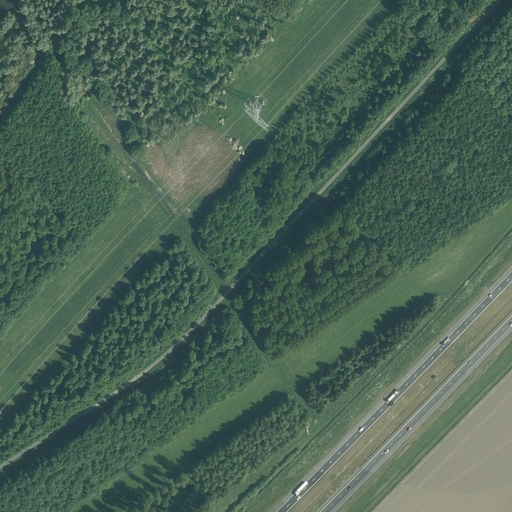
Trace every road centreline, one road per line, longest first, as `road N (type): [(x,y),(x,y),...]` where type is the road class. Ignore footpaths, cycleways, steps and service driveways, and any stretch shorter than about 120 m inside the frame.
road 1 (unclassified): [(0,467),(180,341),(500,0)]
road 2 (motorway): [(511,275),(281,511)]
road 3 (motorway): [(325,511),(511,320)]
